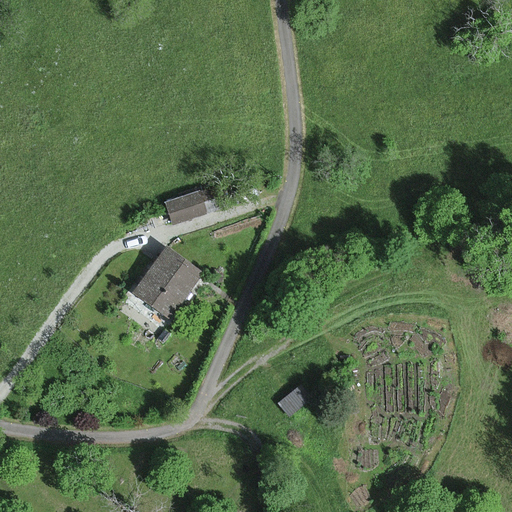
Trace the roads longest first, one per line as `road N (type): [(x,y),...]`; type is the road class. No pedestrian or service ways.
road 1 (residential): [(283,0),(295,134),(288,197),(200,408),(184,425),(141,435),(0,426)]
road 2 (track): [(288,197),(114,252),(0,398)]
